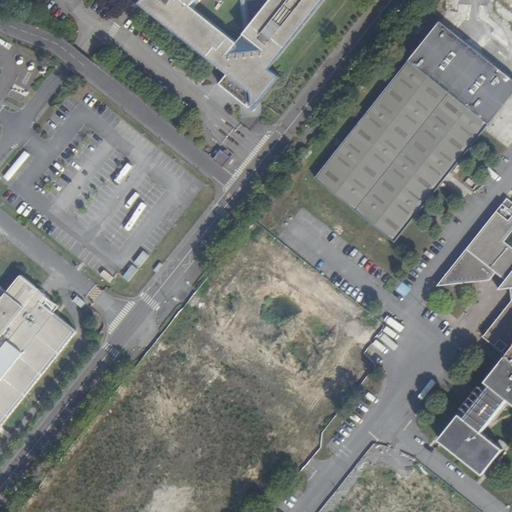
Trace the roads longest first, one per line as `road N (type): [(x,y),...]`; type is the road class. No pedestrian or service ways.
road 1 (unclassified): [(0,490),(238,191)]
road 2 (residential): [(238,191),(51,46),(0,20)]
road 3 (unknown): [(329,482),(132,324)]
road 4 (unclassified): [(238,191),(390,0)]
